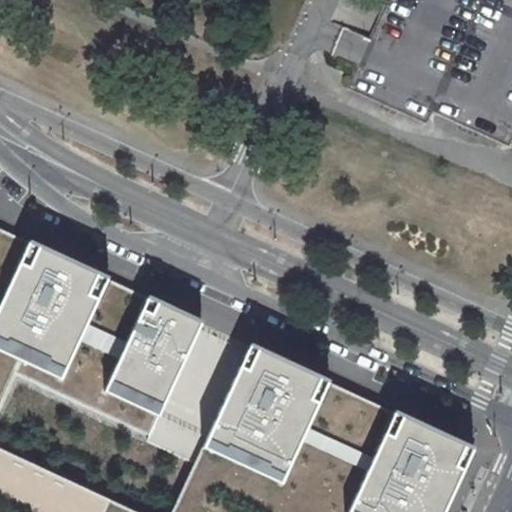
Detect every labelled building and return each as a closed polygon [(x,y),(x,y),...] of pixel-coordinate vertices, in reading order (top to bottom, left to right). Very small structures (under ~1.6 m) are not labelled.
[(511,0),(389,0),(350,85),(429,121),(436,109),(511,143),(511,0)] [(107,285),(29,251),(4,271),(0,278),(0,394),(4,397),(34,411),(57,395),(107,285)] [(202,326),(146,303),(122,328),(77,425),(129,446),(152,434),(198,335),(202,326)] [(320,394),(240,358),(219,381),(172,483),(185,489),(231,511),(256,511),(274,497),(320,394)] [(446,511),(469,459),(385,423),(360,447),(332,511),(446,511)] [(109,511),(110,511),(112,498),(0,449),(0,496),(36,511),(109,511)]
